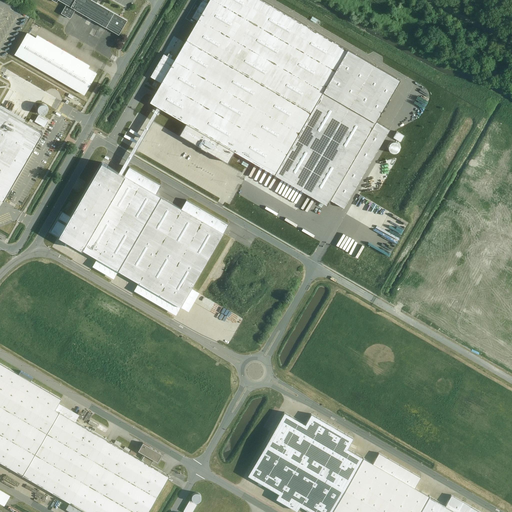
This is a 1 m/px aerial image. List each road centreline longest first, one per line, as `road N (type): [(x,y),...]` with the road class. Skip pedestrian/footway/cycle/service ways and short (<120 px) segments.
road 1 (residential): [(97,140),(316,267)]
road 2 (residential): [(0,353),(198,468)]
road 3 (residential): [(316,267),(511,381)]
road 4 (residential): [(496,511),(315,405)]
road 5 (residential): [(191,334),(39,251)]
road 6 (residential): [(85,132),(162,0)]
road 7 (residential): [(0,244),(20,245),(85,132)]
road 8 (residential): [(97,140),(39,251)]
